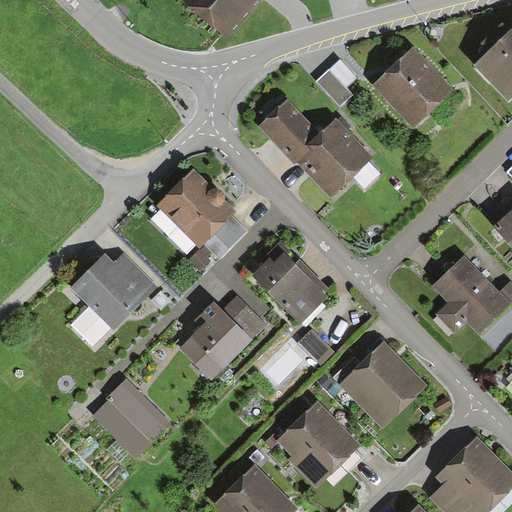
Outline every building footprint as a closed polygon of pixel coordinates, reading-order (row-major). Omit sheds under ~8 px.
[(178,0),(221,39),(257,0),(178,0)] [(511,31),(472,68),(507,105),(511,100),(511,31)] [(461,91),(415,48),(375,85),(416,130),(461,91)] [(341,60),(317,83),(340,108),(354,95),(348,88),(358,78),(341,60)] [(332,198),(373,157),(336,120),(322,134),(289,100),(259,130),(293,164),(296,161),(332,198)] [(202,254),(237,216),(188,171),(153,209),(202,254)] [(511,212),(495,228),(511,246),(511,212)] [(326,299),(281,252),(251,281),(296,327),(326,299)] [(501,291),(465,255),(433,287),(448,302),(435,315),(455,335),(467,323),(481,337),(511,305),(511,280),(501,291)] [(113,334),(160,289),(129,257),(117,268),(106,256),(71,289),(113,334)] [(200,320),(206,326),(182,350),(213,381),(251,344),(250,341),(265,326),(236,295),(220,310),(216,305),(200,320)] [(314,333),(301,345),(321,366),(334,354),(314,333)] [(383,429),(428,385),(384,339),(338,384),(383,429)] [(282,379),(303,360),(294,350),(273,369),(282,379)] [(170,422),(127,381),(92,419),(135,459),(170,422)] [(359,444),(318,403),(279,441),(292,455),(287,460),(315,488),(359,444)] [(488,511),(511,489),(511,471),(475,434),(431,477),(440,486),(430,495),(446,511),(488,511)] [(296,511),(300,509),(257,464),(214,505),(221,511),(296,511)]
